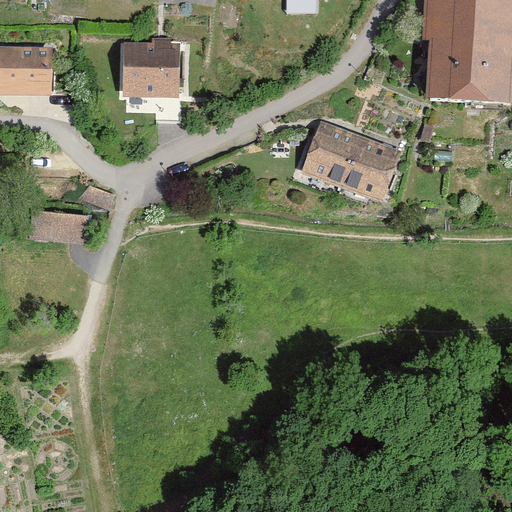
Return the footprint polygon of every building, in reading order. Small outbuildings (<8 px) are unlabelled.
[(470,112),(476,0),(425,0),(417,109),(470,112)] [(511,0),(476,0),(470,112),(511,115),(511,0)] [(124,101),(180,102),(180,47),(124,47),(124,101)] [(0,96),(54,98),(55,55),(0,53),(0,96)] [(384,157),(308,129),(290,178),(366,206),(384,157)] [(116,198),(90,188),(80,201),(110,213),(116,198)] [(30,241),(86,247),(89,220),(33,215),(30,241)]
